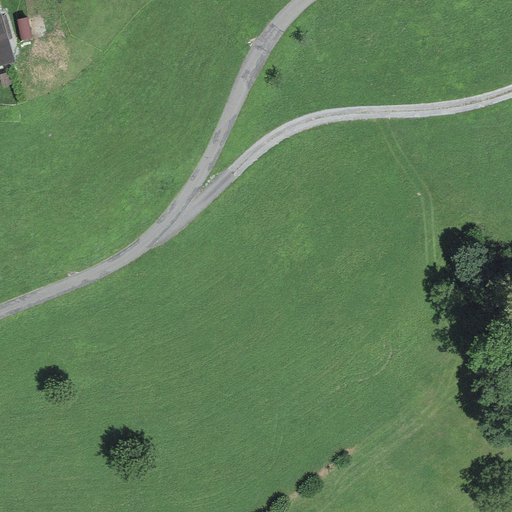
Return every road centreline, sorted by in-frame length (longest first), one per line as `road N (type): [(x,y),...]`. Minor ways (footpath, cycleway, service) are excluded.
road 1 (unclassified): [(0,310),(116,263),(165,227),(212,153),(258,55),(303,0)]
road 2 (track): [(165,227),(299,124),(442,108),(511,91)]
